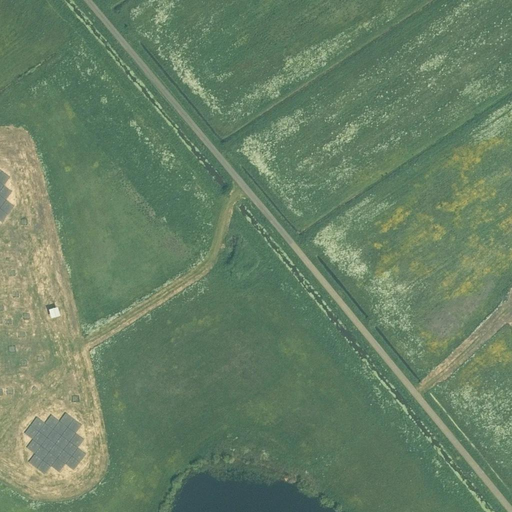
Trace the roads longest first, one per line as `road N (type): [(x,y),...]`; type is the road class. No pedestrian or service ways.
road 1 (unclassified): [(511,511),(86,0)]
road 2 (track): [(243,187),(224,205),(210,264),(73,347),(28,200),(0,160)]
road 3 (track): [(414,394),(511,300)]
road 4 (track): [(0,460),(54,488),(83,474),(90,433)]
